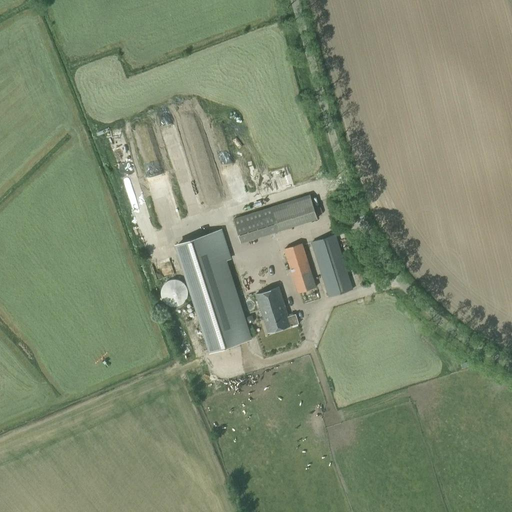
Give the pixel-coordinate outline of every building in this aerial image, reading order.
[(234,220),(241,243),(279,231),(272,208),(234,220)] [(222,230),(178,244),(212,351),(250,339),(224,259),(231,258),(222,230)] [(352,289),(335,235),(312,242),(329,296),(352,289)] [(298,293),(315,287),(302,244),(284,249),(298,293)] [(187,295),(187,294),(187,293),(187,292),(187,291),(187,290),(187,288),(186,287),(186,286),(185,285),(184,284),(183,284),(183,283),(182,282),(181,281),(180,281),(178,280),(177,280),(176,280),(175,280),(173,280),(171,280),(170,280),(168,281),(167,282),(166,282),(165,283),(164,284),(163,285),(163,286),(162,287),(162,288),(161,289),(161,290),(161,291),(160,292),(160,293),(160,294),(161,296),(161,297),(161,298),(162,299),(162,300),(163,301),(164,302),(164,303),(165,304),(166,304),(167,305),(168,306),(169,306),(170,306),(172,307),(174,307),(175,307),(176,307),(177,306),(179,306),(180,306),(181,305),(182,304),(183,304),(184,303),(184,302),(185,301),(186,300),(186,299),(187,298),(187,297),(187,295)] [(278,287),(255,295),(268,333),(290,326),(298,324),(295,314),(288,317),(278,287)]
